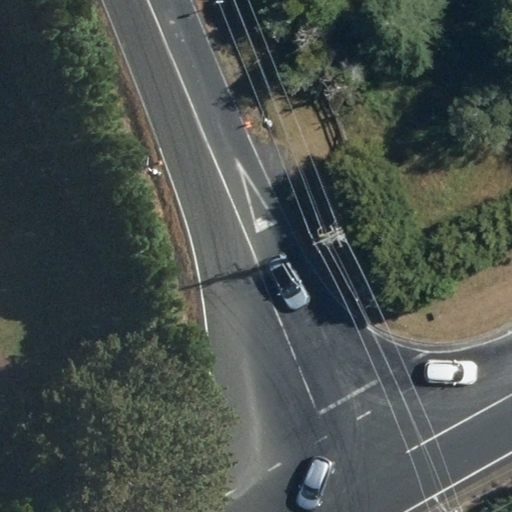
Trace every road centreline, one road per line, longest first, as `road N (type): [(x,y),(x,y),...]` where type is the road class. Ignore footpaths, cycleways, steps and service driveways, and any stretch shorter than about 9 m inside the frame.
road 1 (tertiary): [(154,0),(351,485)]
road 2 (tertiary): [(511,397),(351,485)]
